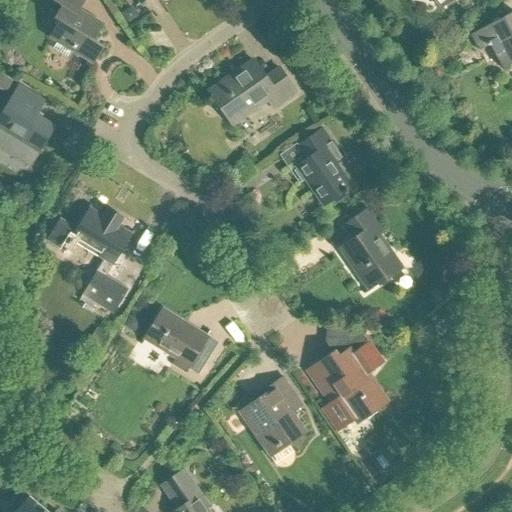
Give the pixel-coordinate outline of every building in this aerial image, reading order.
[(54,19),(59,22),(51,34),(59,39),(56,44),(52,50),(66,58),(71,51),(93,64),(103,48),(93,42),(103,24),(79,10),(85,0),(52,0),(52,1),(61,7),(54,19)] [(490,46),(503,70),(511,65),(511,13),(470,36),(479,51),(490,46)] [(208,92),(231,126),(267,101),(273,109),(296,93),(279,69),(265,79),(253,61),(208,92)] [(0,89),(5,93),(12,82),(0,74),(0,89)] [(36,116),(44,102),(18,86),(4,110),(0,108),(0,131),(38,154),(54,127),(36,116)] [(297,169),(293,172),(302,184),(305,181),(324,207),(342,194),(344,196),(348,193),(346,191),(351,188),(334,164),(341,159),(321,131),(300,145),(309,158),(296,167),(297,169)] [(103,260),(82,295),(113,314),(127,291),(106,278),(134,232),(133,232),(131,235),(118,227),(120,223),(113,219),(116,215),(105,208),(105,209),(106,210),(102,217),(89,209),(91,206),(90,206),(75,230),(60,220),(59,219),(46,241),(65,252),(72,241),(103,260)] [(373,229),(378,226),(367,211),(344,227),(353,240),(339,249),(368,291),(363,294),(364,295),(402,269),(373,229)] [(175,360),(172,365),(185,373),(188,369),(198,375),(204,365),(194,359),(210,332),(209,332),(206,337),(162,310),(140,346),(142,346),(145,341),(175,360)] [(86,345),(98,353),(109,336),(97,328),(86,345)] [(322,362),(307,372),(330,405),(323,410),(338,431),(353,420),(356,423),(386,403),(366,374),(381,364),(359,332),(327,328),(322,362)] [(305,433),(292,415),(303,407),(283,378),(271,386),(273,389),(239,413),(270,458),(305,433)] [(192,483),(169,499),(177,510),(173,511),(214,511),(211,507),(210,508),(192,483)] [(44,511),(27,498),(15,511),(44,511)]
